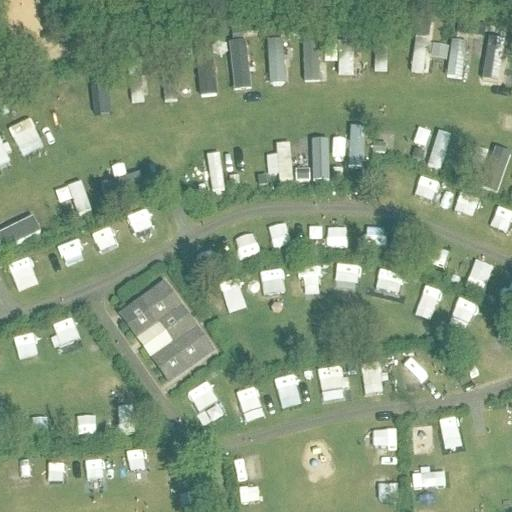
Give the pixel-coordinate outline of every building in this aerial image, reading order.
[(392,76),(392,40),(380,40),(380,76),(392,76)] [(274,46),(276,88),(291,87),(289,45),(274,46)] [(344,46),(343,79),(359,79),(359,47),(344,46)] [(254,93),(251,47),(236,48),(239,94),(254,93)] [(469,81),(472,48),(457,47),(454,79),(469,81)] [(307,52),(309,86),(328,85),(327,51),(307,52)] [(433,79),(437,54),(420,52),(416,77),(433,79)] [(145,71),(131,73),(137,108),(151,106),(145,71)] [(98,78),(100,113),(112,112),(110,78),(98,78)] [(182,106),(182,96),(181,96),(181,80),(168,81),(169,107),(182,106)] [(12,131),(17,148),(43,141),(38,124),(12,131)] [(356,133),(355,156),(371,157),(371,133),(356,133)] [(432,170),(445,175),(456,140),(443,136),(432,170)] [(0,172),(14,168),(5,140),(0,141),(0,172)] [(298,185),(296,148),(280,148),(282,186),(298,185)] [(334,148),(320,148),(321,184),(334,184),(334,148)] [(260,151),(248,151),(249,188),(262,187),(260,151)] [(300,157),(300,169),(314,169),(314,157),(300,157)] [(207,159),(209,195),(228,194),(226,158),(207,159)] [(511,197),(511,162),(507,162),(502,196),(511,197)] [(126,181),(127,192),(145,191),(144,180),(126,181)] [(72,190),(81,220),(94,215),(86,186),(72,190)] [(150,209),(131,215),(137,235),(156,229),(150,209)] [(511,237),(511,214),(500,210),(493,231),(511,237)] [(15,213),(0,219),(0,236),(5,248),(26,239),(15,213)] [(109,259),(122,239),(106,230),(94,250),(109,259)] [(356,251),(355,230),(325,231),(326,253),(356,251)] [(306,253),(306,232),(288,231),(288,253),(306,253)] [(29,286),(43,285),(41,265),(11,269),(13,284),(29,282),(29,286)] [(470,292),(490,298),(496,278),(476,272),(470,292)] [(212,355),(163,287),(118,319),(167,387),(212,355)] [(457,322),(478,331),(487,311),(465,302),(457,322)] [(76,322),(53,331),(62,353),(85,343),(76,322)] [(413,388),(438,384),(434,358),(409,362),(413,388)] [(325,403),(344,402),(343,374),(324,374),(325,403)] [(285,413),(308,408),(303,384),(280,388),(285,413)] [(107,401),(116,421),(143,408),(133,388),(107,401)] [(205,426),(221,418),(206,391),(190,399),(205,426)] [(331,455),(315,458),(318,478),(335,475),(331,455)] [(130,459),(131,487),(154,486),(153,458),(130,459)] [(40,462),(12,464),(14,499),(41,498),(40,462)] [(241,486),(262,482),(258,462),(237,466),(241,486)] [(117,489),(112,470),(97,474),(102,493),(117,489)] [(419,492),(451,490),(450,472),(418,474),(419,492)]
